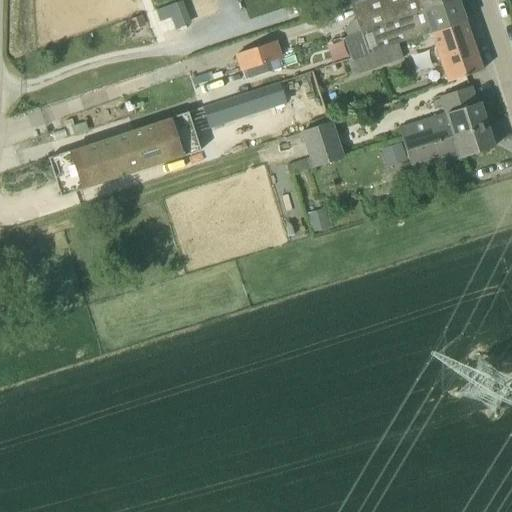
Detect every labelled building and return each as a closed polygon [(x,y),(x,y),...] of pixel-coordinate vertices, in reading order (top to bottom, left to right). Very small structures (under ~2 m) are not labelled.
[(426,10),(455,0),(372,0),(353,7),(362,32),(370,29),(426,10)] [(455,0),(426,10),(370,29),(377,50),(399,43),(430,33),(465,21),(457,0),(455,0)] [(142,16),(127,21),(131,31),(145,26),(142,16)] [(345,32),(347,37),(360,33),(355,19),(349,21),(345,32)] [(447,83),(482,70),(465,21),(430,33),(447,83)] [(269,62),(282,58),(276,41),(234,55),(240,72),(242,71),(269,62)] [(348,60),(353,75),(405,58),(399,43),(377,50),(348,60)] [(415,70),(430,67),(427,52),(412,56),(415,70)] [(252,78),(273,71),(269,62),(242,71),(245,80),(252,78)] [(279,83),(202,108),(208,128),(286,103),(279,83)] [(398,129),(405,151),(486,125),(479,103),(475,104),(470,87),(440,96),(446,114),(398,129)] [(47,158),(60,196),(200,151),(187,113),(47,158)] [(303,131),(315,168),(343,159),(330,121),(303,131)] [(486,125),(405,151),(409,164),(439,154),(442,164),(460,158),(460,159),(493,148),(486,125)] [(401,143),(380,150),(386,168),(407,161),(401,143)] [(311,232),(330,227),(325,209),(307,214),(311,232)]
